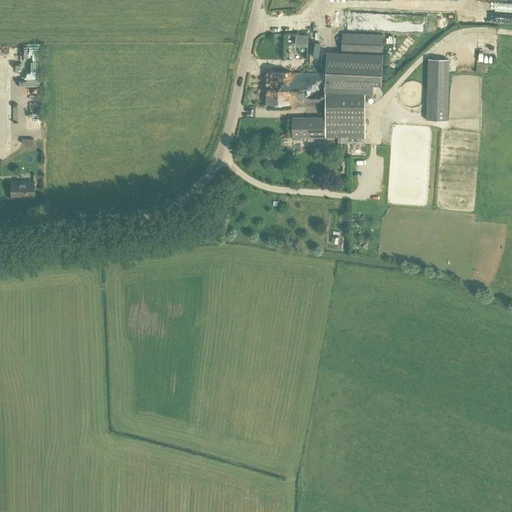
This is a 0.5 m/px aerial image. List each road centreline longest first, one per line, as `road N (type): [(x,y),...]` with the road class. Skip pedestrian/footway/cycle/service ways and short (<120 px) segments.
road 1 (unclassified): [(0,228),(172,206),(204,184),(217,166),(261,0)]
road 2 (unknown): [(221,153),(272,182),(362,188),(374,114),(392,83),(439,39),(483,33)]
